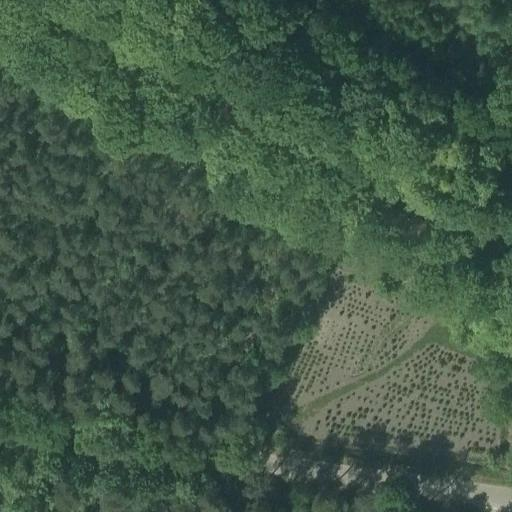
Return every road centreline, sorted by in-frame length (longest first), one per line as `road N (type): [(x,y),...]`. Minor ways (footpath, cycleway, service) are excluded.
road 1 (unclassified): [(0,428),(511,505)]
road 2 (track): [(86,0),(511,238)]
